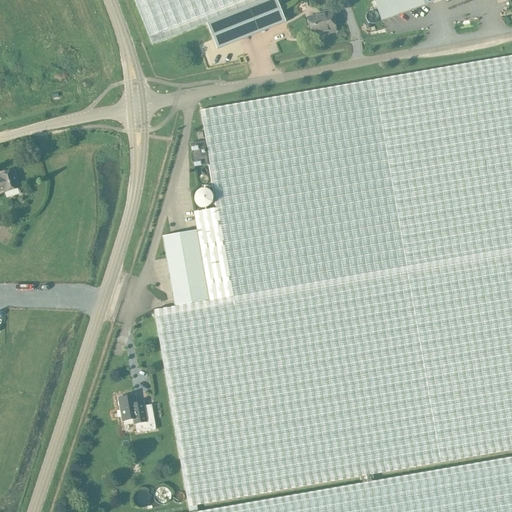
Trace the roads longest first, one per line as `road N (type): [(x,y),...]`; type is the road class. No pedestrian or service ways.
road 1 (unclassified): [(142,106),(511,37)]
road 2 (tertiary): [(139,161),(127,224),(33,511)]
road 3 (residential): [(0,138),(130,108)]
